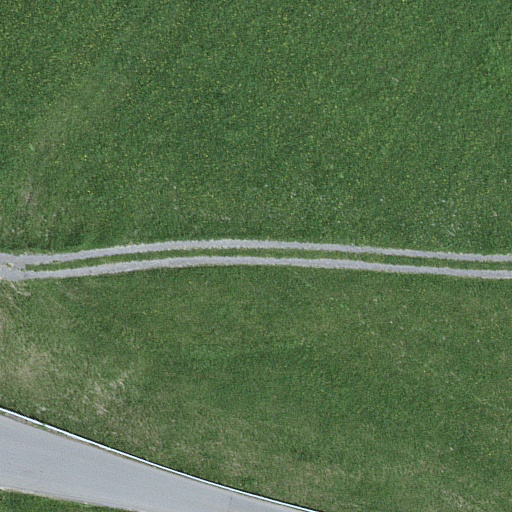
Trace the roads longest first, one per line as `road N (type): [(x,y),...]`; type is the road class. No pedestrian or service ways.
road 1 (track): [(0,264),(197,250),(511,264)]
road 2 (tertiary): [(0,451),(223,511)]
